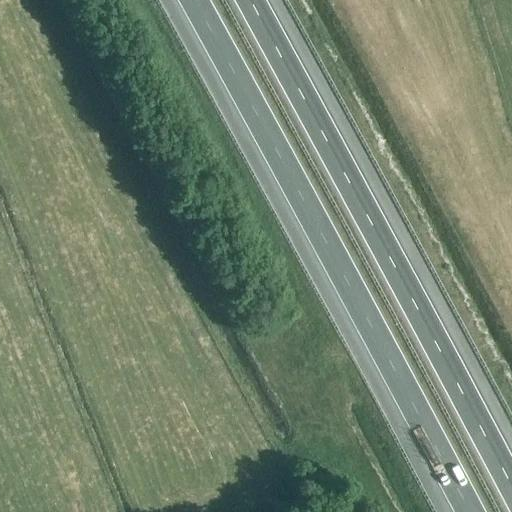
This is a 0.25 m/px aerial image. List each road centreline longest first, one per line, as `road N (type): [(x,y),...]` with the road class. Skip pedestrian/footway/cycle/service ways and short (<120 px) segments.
road 1 (motorway): [(189,0),(468,511)]
road 2 (motorway): [(511,479),(253,0)]
